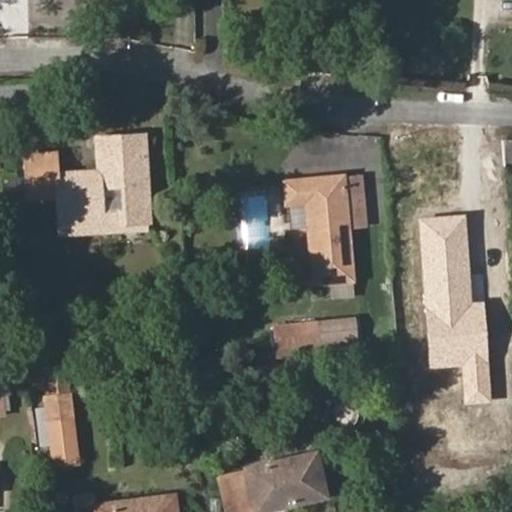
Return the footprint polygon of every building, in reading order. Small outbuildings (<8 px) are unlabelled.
[(148,222),(143,135),(95,138),(97,172),(54,175),(53,152),(23,154),(26,199),(55,197),(56,216),(74,215),(75,226),(100,225),(100,232),(140,229),(140,223),(148,222)] [(511,161),(511,141),(502,140),(503,160),(511,161)] [(364,226),(360,176),(343,178),(347,228),(364,226)] [(343,178),(342,177),(284,182),(286,204),(288,204),(290,230),(308,228),(313,284),(352,280),(347,228),(343,178)] [(75,226),(74,215),(56,216),(57,234),(100,232),(100,225),(75,226)] [(317,342),(316,323),(274,327),(276,346),(317,342)] [(277,354),(318,351),(317,342),(276,346),(277,354)] [(248,364),(248,385),(279,385),(278,364),(248,364)] [(68,393),(65,368),(43,370),(46,395),(68,393)] [(71,420),(68,393),(46,395),(49,423),(71,420)] [(331,426),(357,424),(355,398),(329,399),(331,426)] [(76,462),(71,420),(49,423),(54,464),(76,462)] [(322,495),(313,455),(247,470),(256,510),(322,495)] [(247,511),(256,510),(247,470),(219,477),(227,511),(247,511)] [(93,506),(91,494),(74,496),(76,509),(93,506)] [(173,511),(172,497),(93,506),(93,511),(173,511)]
